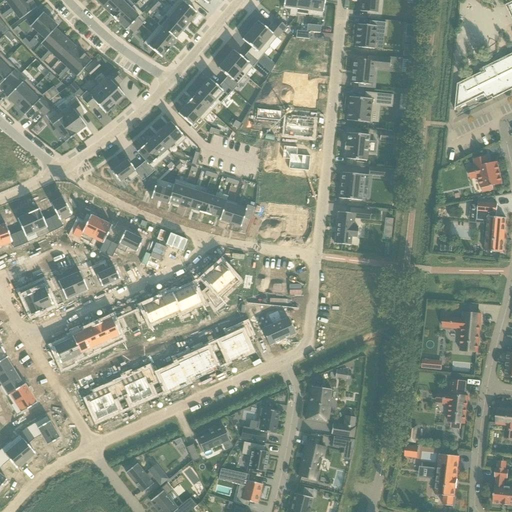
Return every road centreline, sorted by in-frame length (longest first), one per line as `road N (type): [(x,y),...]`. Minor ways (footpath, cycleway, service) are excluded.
road 1 (residential): [(317,255),(342,0)]
road 2 (residential): [(25,336),(156,282),(187,264),(208,237)]
road 3 (residential): [(91,446),(283,362)]
road 4 (residential): [(208,237),(117,203),(60,171)]
road 5 (residential): [(269,511),(293,430),(283,362)]
road 6 (residential): [(175,77),(140,116),(60,171)]
road 7 (residential): [(175,77),(103,33),(68,0)]
road 8 (residential): [(25,336),(91,446)]
road 9 (residential): [(478,511),(487,388)]
